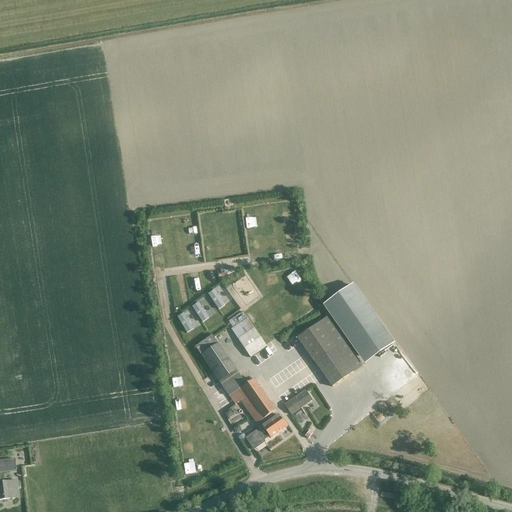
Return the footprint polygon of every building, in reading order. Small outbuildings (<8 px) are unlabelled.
[(389,335),(354,286),(330,303),(324,307),(359,356),(365,352),(389,335)] [(231,328),(250,357),(267,346),(244,311),(228,321),(232,327),(231,328)] [(299,338),(315,363),(331,389),(362,369),(330,318),(299,338)] [(256,423),(275,409),(253,378),(246,384),(212,336),(195,347),(213,373),(235,404),(240,400),(256,423)] [(290,415),(311,401),(304,391),(284,405),(290,415)] [(269,437),(270,438),(287,427),(279,415),(245,438),(254,450),(265,442),(264,440),(269,437)] [(13,459),(2,461),(0,461),(0,499),(19,497),(17,481),(1,482),(0,473),(0,469),(2,469),(15,467),(13,459)]
